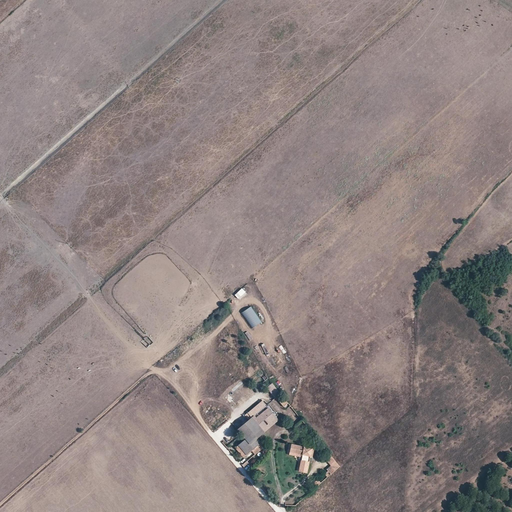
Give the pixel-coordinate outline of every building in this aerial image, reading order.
[(242,288),(234,295),(238,299),(246,292),(242,288)] [(242,313),(252,329),(262,322),(251,307),(242,313)] [(281,392),(272,382),(266,387),(275,397),(281,392)] [(289,402),(281,392),(276,397),(284,406),(289,402)] [(278,413),(268,402),(266,404),(275,415),(278,413)] [(257,437),(278,418),(266,404),(237,428),(246,438),(238,444),(246,453),(251,449),(255,453),(264,446),(266,449),(270,446),(263,438),(260,440),(257,437)] [(306,472),(311,449),(313,449),(314,446),(309,445),(308,447),(291,443),(289,451),(302,453),(298,470),(306,472)] [(331,456),(326,460),(330,465),(339,466),(331,456)] [(339,466),(330,465),(326,468),(330,473),(339,466)]
